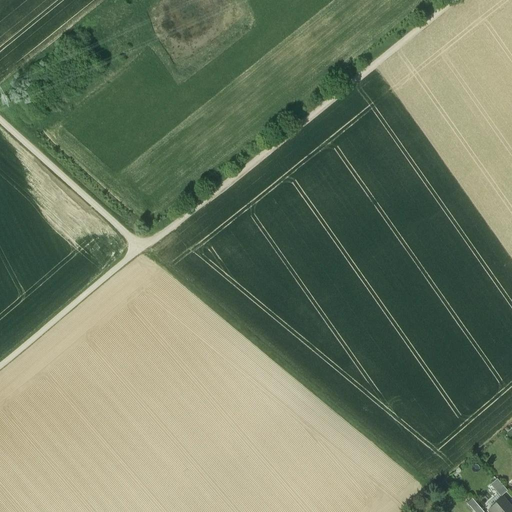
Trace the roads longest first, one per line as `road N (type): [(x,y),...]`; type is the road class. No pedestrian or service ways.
road 1 (track): [(0,365),(197,197),(451,0)]
road 2 (track): [(138,246),(0,110)]
